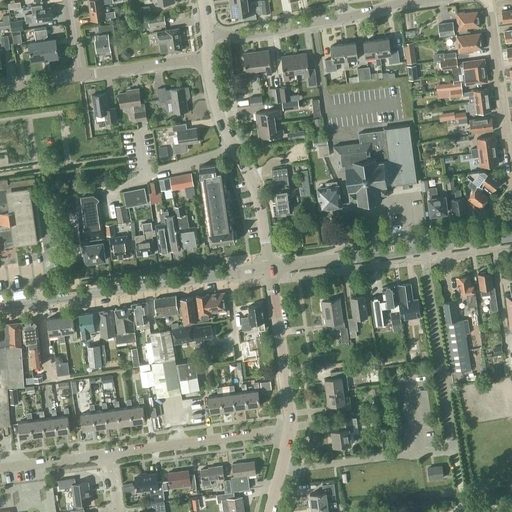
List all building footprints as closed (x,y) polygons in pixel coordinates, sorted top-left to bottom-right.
[(113,2),(113,0),(112,0),(89,0),(91,10),(103,8),(102,3),(113,2)] [(269,13),(268,0),(267,0),(263,0),(260,0),(262,14),(269,13)] [(21,8),(20,2),(8,4),(9,10),(21,8)] [(248,10),(247,2),(229,4),(231,17),(242,16),(242,20),(256,18),(255,9),(248,10)] [(32,14),(26,15),(27,23),(53,20),(52,8),(43,9),(42,5),(31,6),(32,14)] [(150,13),(149,6),(135,8),(136,15),(150,13)] [(104,17),(115,16),(114,10),(104,12),(103,8),(91,10),(92,20),(105,19),(104,17)] [(503,23),(511,21),(511,10),(502,12),(503,23)] [(467,28),(479,26),(477,12),(464,14),(464,13),(456,14),(458,31),(467,30),(467,28)] [(150,27),(150,26),(165,24),(164,14),(148,17),(138,19),(140,29),(150,27)] [(0,29),(11,28),(9,15),(2,16),(2,21),(0,21),(0,29)] [(12,31),(23,30),(22,20),(11,22),(12,31)] [(98,26),(99,33),(94,34),(95,41),(97,52),(111,49),(109,38),(115,37),(113,23),(98,26)] [(440,35),(453,33),(452,24),(439,25),(440,35)] [(56,40),(45,41),(44,38),(48,36),(47,28),(41,29),(45,59),(59,57),(56,40)] [(161,53),(169,52),(182,50),(178,28),(165,30),(165,31),(157,32),(159,44),(161,53)] [(32,61),(45,59),(41,29),(34,30),(36,43),(30,43),(32,61)] [(22,42),(20,30),(12,32),(13,43),(22,42)] [(458,53),(482,50),(480,34),(456,37),(458,53)] [(10,48),(8,35),(0,37),(2,50),(10,48)] [(390,64),(400,63),(398,51),(390,52),(389,40),(376,41),(378,57),(380,57),(389,56),(390,64)] [(381,65),(380,57),(378,57),(376,41),(364,43),(366,59),(375,57),(376,66),(381,65)] [(404,43),(407,64),(416,62),(413,42),(404,43)] [(345,61),(348,61),(358,60),(356,44),(343,45),(345,61)] [(348,61),(345,61),(343,45),(331,47),(332,60),(325,61),(326,72),(337,71),(336,62),(344,62),(344,70),(349,70),(348,61)] [(266,75),(271,75),(268,51),(255,52),(257,70),(265,69),(266,75)] [(250,71),(257,70),(255,52),(243,54),(246,78),(251,77),(250,71)] [(308,86),(316,85),(314,69),(308,70),(306,54),(293,55),(295,73),(303,72),(304,79),(307,78),(308,86)] [(288,74),(295,73),(293,55),(281,57),(284,81),(289,81),(288,74)] [(486,70),(484,60),(470,61),(470,62),(463,62),(463,63),(457,63),(457,59),(445,60),(441,61),(442,69),(452,68),(453,75),(486,70)] [(418,79),(417,64),(408,66),(410,80),(418,79)] [(371,79),(369,66),(363,67),(365,80),(371,79)] [(358,77),(358,81),(365,80),(363,67),(356,68),(358,77)] [(467,85),(487,82),(486,70),(453,75),(454,82),(436,84),(436,91),(450,89),(450,90),(462,88),(461,85),(467,84),(467,85)] [(279,87),(280,101),(281,101),(281,102),(290,100),(288,86),(279,87)] [(186,97),(190,97),(189,87),(166,90),(165,87),(157,89),(160,102),(167,101),(167,99),(171,98),(173,113),(187,111),(186,97)] [(274,102),(280,101),(279,87),(272,89),(273,97),(274,102)] [(135,121),(147,120),(144,104),(141,104),(138,88),(131,90),(131,92),(119,94),(121,108),(133,106),(135,121)] [(468,92),(463,93),(462,93),(462,88),(450,90),(451,97),(462,96),(463,96),(468,96),(469,103),(475,102),(489,100),(488,89),(468,91),(468,92)] [(105,122),(117,120),(115,108),(108,109),(106,93),(91,95),(94,115),(104,114),(105,122)] [(263,104),(262,96),(249,97),(251,106),(263,104)] [(299,108),(298,100),(281,102),(283,110),(299,108)] [(470,114),(490,112),(489,100),(475,102),(469,103),(470,114)] [(257,126),(274,123),(273,116),(279,115),(279,110),(255,113),(257,126)] [(466,118),(465,112),(454,113),(454,112),(439,114),(440,121),(455,119),(455,120),(466,118)] [(471,133),(493,130),(491,118),(470,121),(471,133)] [(187,149),(186,143),(198,141),(196,127),(187,129),(186,123),(172,125),(173,131),(177,130),(179,144),(173,145),(174,152),(186,150),(187,149)] [(258,138),(282,135),(281,130),(275,131),(274,123),(257,126),(258,138)] [(392,186),(408,184),(417,183),(410,125),(385,128),(385,130),(359,134),(360,144),(334,147),(337,172),(346,171),(349,199),(356,198),(357,204),(364,203),(365,208),(375,207),(375,202),(381,201),(380,195),(388,194),(387,185),(391,185),(392,186)] [(305,137),(304,130),(287,132),(288,139),(305,137)] [(469,141),(468,135),(454,137),(455,144),(469,141)] [(471,154),(496,150),(494,136),(476,139),(478,148),(470,149),(471,153),(471,154)] [(328,145),(327,137),(312,138),(313,146),(328,145)] [(320,157),(330,156),(328,145),(319,146),(320,157)] [(169,160),(167,146),(158,148),(160,161),(169,160)] [(480,167),(498,165),(496,150),(471,154),(471,153),(462,154),(463,159),(471,158),(479,157),(480,167)] [(203,173),(216,171),(215,164),(199,166),(201,176),(204,176),(203,173)] [(303,192),(310,192),(309,168),(302,168),(303,192)] [(275,215),(292,212),(287,169),(272,171),(273,181),(282,180),(283,188),(272,190),(275,215)] [(205,187),(226,184),(224,170),(216,171),(203,173),(204,176),(205,187)] [(467,176),(466,177),(471,180),(481,187),(483,185),(492,192),(499,182),(484,171),(468,173),(466,176),(467,176)] [(194,186),(191,173),(169,177),(172,190),(194,186)] [(161,190),(167,189),(171,188),(169,177),(158,179),(161,190)] [(454,188),(453,177),(446,178),(448,189),(454,188)] [(471,180),(466,177),(462,182),(468,186),(473,190),(471,193),(472,193),(468,199),(479,208),(488,197),(475,187),(477,185),(471,180)] [(33,203),(38,203),(35,178),(10,182),(10,184),(8,184),(7,179),(0,179),(0,244),(14,242),(15,244),(38,241),(33,203)] [(158,180),(150,182),(152,193),(149,193),(150,200),(161,198),(160,192),(158,180)] [(431,215),(446,213),(444,197),(437,198),(436,188),(428,189),(427,181),(421,182),(422,192),(428,191),(429,199),(431,215)] [(320,209),(339,207),(337,182),(325,183),(326,189),(318,190),(320,209)] [(207,198),(227,195),(226,184),(205,187),(207,198)] [(127,207),(147,203),(144,188),(124,191),(127,207)] [(86,225),(102,223),(99,199),(93,195),(92,195),(92,189),(81,190),(86,225)] [(453,214),(466,212),(464,199),(461,199),(460,191),(454,192),(455,200),(451,201),(453,214)] [(208,208),(229,205),(228,201),(220,203),(219,200),(228,199),(227,195),(207,198),(208,208)] [(128,221),(125,204),(114,206),(118,223),(128,221)] [(184,216),(182,205),(174,206),(176,217),(184,216)] [(209,218),(230,215),(229,205),(208,208),(209,218)] [(176,222),(170,223),(168,211),(163,211),(164,214),(163,214),(169,251),(180,249),(176,222)] [(160,252),(169,251),(163,214),(160,214),(161,224),(155,225),(160,252)] [(182,249),(199,246),(196,227),(189,228),(187,214),(184,215),(184,216),(177,217),(179,228),(178,228),(182,249)] [(208,229),(232,226),(232,225),(230,215),(209,218),(210,226),(205,226),(206,230),(208,230),(208,229)] [(143,234),(137,235),(136,230),(135,230),(134,222),(130,223),(132,240),(135,239),(137,255),(154,253),(152,236),(155,236),(155,230),(143,231),(143,234)] [(86,262),(104,260),(102,243),(99,243),(99,239),(104,238),(102,223),(86,225),(86,226),(79,227),(82,246),(84,246),(85,254),(82,255),(83,261),(86,261),(86,262)] [(115,234),(113,224),(105,225),(106,235),(115,234)] [(210,244),(234,240),(232,226),(208,229),(208,230),(210,244)] [(65,231),(68,239),(74,237),(71,229),(65,231)] [(112,258),(129,256),(127,235),(109,237),(112,258)] [(490,273),(478,274),(480,289),(481,289),(482,296),(490,294),(490,299),(489,299),(491,311),(498,310),(494,287),(492,287),(490,273)] [(477,306),(474,285),(471,285),(469,276),(456,277),(458,294),(466,293),(468,307),(477,306)] [(418,298),(412,299),(410,284),(400,285),(401,288),(398,289),(400,300),(399,300),(401,320),(421,317),(418,298)] [(401,323),(398,304),(396,304),(394,286),(382,287),(383,296),(371,298),(375,326),(385,325),(383,307),(391,306),(392,312),(391,312),(393,324),(401,323)] [(209,294),(194,296),(198,319),(213,317),(212,312),(227,310),(224,293),(209,295),(209,294)] [(157,317),(178,313),(176,299),(176,296),(154,299),(157,317)] [(193,296),(180,298),(183,315),(184,324),(197,321),(193,296)] [(357,337),(356,331),(358,331),(356,318),(367,317),(364,296),(351,298),(353,318),(348,319),(350,338),(357,337)] [(349,341),(348,333),(347,326),(345,327),(344,319),(342,319),(339,299),(321,302),(323,311),(324,310),(326,324),(332,324),(333,330),(340,329),(342,342),(349,341)] [(452,373),(470,370),(462,320),(458,320),(455,301),(443,302),(446,322),(443,322),(452,373)] [(149,321),(146,321),(146,315),(148,314),(146,302),(131,304),(134,323),(135,329),(150,328),(149,321)] [(259,330),(265,329),(261,304),(248,306),(250,314),(248,314),(248,316),(240,317),(243,331),(252,330),(251,324),(258,323),(259,330)] [(116,321),(133,319),(131,307),(115,309),(116,321)] [(115,333),(114,329),(114,323),(112,310),(98,312),(101,337),(115,336),(115,333)] [(81,330),(89,329),(89,331),(95,330),(93,312),(79,314),(81,330)] [(76,331),(75,331),(73,315),(60,317),(63,334),(64,334),(71,333),(72,341),(77,341),(76,331)] [(64,334),(63,334),(60,317),(47,319),(49,336),(59,334),(60,343),(65,342),(64,334)] [(40,346),(39,340),(37,319),(21,321),(24,342),(32,341),(33,346),(29,347),(31,365),(43,364),(40,345),(40,346)] [(136,341),(135,331),(133,319),(116,321),(118,332),(115,333),(115,336),(116,344),(136,341)] [(5,388),(8,388),(24,387),(24,384),(23,378),(22,347),(21,321),(8,323),(8,324),(0,324),(0,372),(3,373),(5,388)] [(204,339),(213,337),(211,325),(197,328),(197,326),(193,327),(192,325),(171,330),(174,344),(195,340),(195,343),(204,341),(204,339)] [(179,379),(198,376),(195,360),(176,363),(171,330),(150,333),(150,336),(147,336),(148,343),(145,343),(149,364),(150,364),(151,363),(157,397),(181,392),(179,379)] [(254,358),(252,344),(245,345),(247,359),(254,358)] [(406,355),(407,354),(418,353),(416,345),(405,347),(406,355)] [(90,366),(102,365),(101,364),(101,358),(100,351),(99,346),(88,347),(90,366)] [(149,364),(139,366),(140,372),(151,370),(150,364),(149,364)] [(199,381),(208,380),(205,366),(197,367),(199,381)] [(326,393),(343,390),(342,384),(347,383),(346,370),(330,372),(331,379),(325,379),(326,393)] [(8,388),(5,388),(3,373),(0,372),(0,426),(10,425),(8,388)] [(108,375),(101,377),(102,383),(103,383),(112,382),(113,381),(112,375),(108,375)] [(258,391),(259,390),(258,383),(258,382),(254,382),(255,391),(247,392),(245,392),(247,407),(260,406),(258,391)] [(245,392),(247,392),(246,383),(241,384),(242,392),(235,393),(233,394),(235,409),(247,407),(245,392)] [(233,394),(235,393),(234,385),(229,386),(230,394),(222,395),(221,395),(223,411),(235,409),(233,394)] [(221,395),(222,395),(221,387),(217,387),(218,396),(208,397),(210,413),(223,411),(221,395)] [(379,396),(378,387),(371,388),(372,397),(379,396)] [(10,404),(18,403),(16,389),(8,390),(10,404)] [(335,411),(351,409),(349,396),(344,396),(343,390),(326,393),(328,406),(335,405),(335,411)] [(143,406),(144,406),(143,397),(139,398),(140,406),(132,407),(130,407),(132,423),(145,421),(143,406)] [(130,407),(132,407),(131,399),(126,400),(127,408),(120,409),(118,409),(120,425),(132,423),(130,407)] [(118,409),(120,409),(119,401),(114,401),(115,409),(107,411),(106,411),(108,426),(120,425),(118,409)] [(106,411),(107,411),(106,402),(102,403),(103,411),(95,412),(93,412),(95,428),(108,426),(106,411)] [(162,403),(152,405),(153,415),(164,413),(162,403)] [(93,412),(95,412),(94,404),(89,405),(90,413),(81,414),(83,430),(95,428),(93,412)] [(68,416),(69,416),(68,407),(64,408),(65,416),(57,417),(55,417),(57,433),(70,431),(68,416)] [(55,417),(57,417),(56,409),(51,410),(52,418),(45,419),(43,419),(45,435),(57,433),(55,417)] [(43,419),(45,419),(44,411),(39,411),(40,419),(32,421),(31,421),(33,436),(45,435),(43,419)] [(31,421),(32,421),(31,412),(27,413),(28,421),(18,422),(20,438),(33,436),(31,421)] [(382,412),(376,413),(376,418),(378,429),(385,428),(386,428),(383,412),(382,412)] [(349,431),(353,430),(351,418),(339,420),(340,430),(332,431),(334,446),(350,444),(349,431)] [(248,475),(256,474),(254,463),(244,464),(244,463),(232,464),(234,477),(231,477),(233,491),(250,489),(248,475)] [(211,480),(224,478),(222,465),(211,467),(211,468),(200,470),(202,485),(211,484),(211,480)] [(443,478),(442,466),(427,468),(429,479),(443,478)] [(168,473),(169,485),(170,489),(190,486),(191,488),(196,487),(194,474),(189,475),(188,470),(187,470),(168,473)] [(163,499),(164,499),(162,481),(157,482),(156,474),(135,477),(137,490),(149,488),(151,500),(150,500),(151,503),(164,501),(163,499)] [(83,504),(90,503),(88,482),(75,484),(74,478),(58,480),(59,489),(72,487),(74,505),(75,505),(75,510),(84,508),(83,504)] [(232,492),(230,479),(223,480),(225,493),(232,492)] [(327,505),(327,503),(326,495),(335,494),(334,484),(322,485),(323,493),(310,494),(311,507),(327,505)] [(243,511),(242,497),(234,498),(234,493),(216,495),(218,503),(222,503),(223,511),(243,511)] [(192,506),(199,505),(198,497),(191,498),(192,506)] [(165,511),(164,502),(147,504),(148,511),(140,511),(139,511),(165,511)] [(328,511),(328,508),(336,507),(336,502),(327,503),(327,505),(311,507),(311,511),(328,511)]
